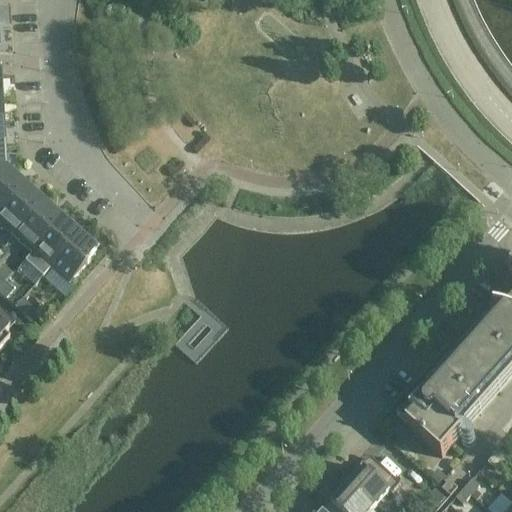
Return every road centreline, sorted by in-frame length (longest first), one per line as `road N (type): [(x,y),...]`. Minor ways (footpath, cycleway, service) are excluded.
road 1 (unclassified): [(250,511),(511,218)]
road 2 (residential): [(143,216),(68,139),(53,0)]
road 3 (residential): [(383,0),(426,93),(511,184)]
